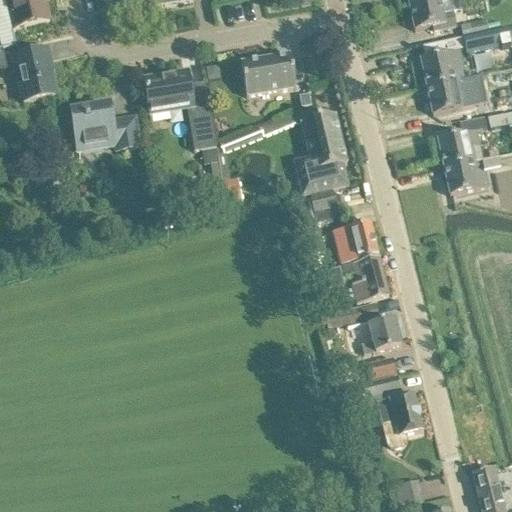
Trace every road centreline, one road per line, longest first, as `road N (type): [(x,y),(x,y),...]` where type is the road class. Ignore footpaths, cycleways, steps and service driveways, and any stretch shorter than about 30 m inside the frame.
road 1 (residential): [(466,511),(340,19)]
road 2 (residential): [(340,19),(111,55),(93,46),(76,0)]
